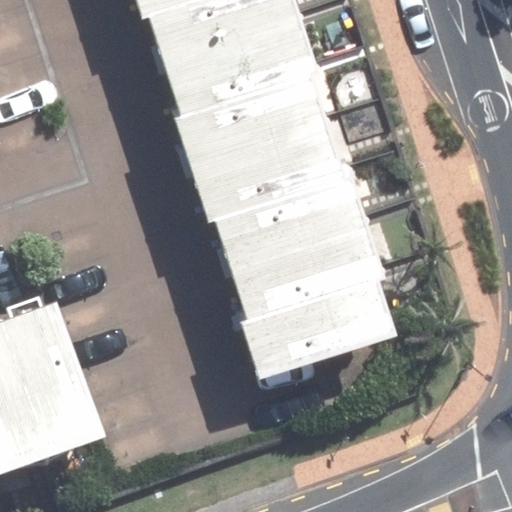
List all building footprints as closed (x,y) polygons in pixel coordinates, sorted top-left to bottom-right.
[(126,0),(140,41),(269,0),(126,0)] [(272,0),(269,0),(140,41),(157,96),(282,56),(289,54),(272,0)] [(157,96),(150,98),(165,147),(297,105),(282,56),(157,96)] [(297,105),(165,147),(182,200),(190,199),(314,158),(297,105)] [(314,158),(190,199),(205,251),(337,209),(322,157),(314,158)] [(337,209),(205,251),(221,300),(350,260),(353,258),(337,209)] [(221,300),(214,302),(231,355),(367,312),(350,260),(221,300)] [(0,309),(0,372),(27,446),(75,429),(28,300),(0,309)] [(0,372),(0,455),(27,446),(0,372)]
